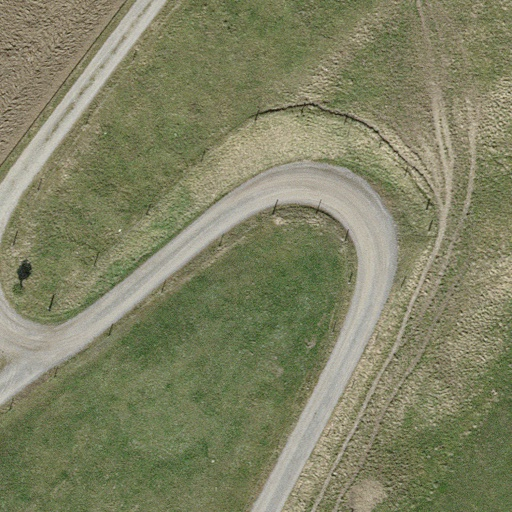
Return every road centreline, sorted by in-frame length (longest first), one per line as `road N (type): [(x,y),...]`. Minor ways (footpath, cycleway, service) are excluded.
road 1 (track): [(269,511),(387,262),(379,219),(344,190),(289,185),(218,224),(39,364),(0,318)]
road 2 (track): [(0,203),(154,0)]
